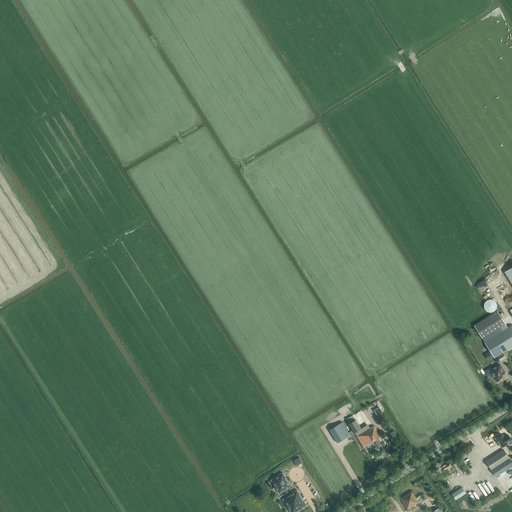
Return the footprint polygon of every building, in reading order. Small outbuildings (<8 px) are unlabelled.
[(497,306),(496,305),(496,303),(496,302),(495,302),(494,301),(493,300),(492,300),(490,299),(488,300),(487,300),(486,301),(485,302),(484,303),(484,305),(483,306),(484,307),(484,309),(485,310),(486,311),(487,312),(488,312),(490,313),(491,312),(492,312),(494,311),(495,311),(495,310),(496,309),(496,307),(497,306)] [(497,311),(474,325),(482,338),(485,342),(508,327),(505,323),(497,311)] [(485,342),(490,351),(494,356),(495,358),(497,356),(511,346),(511,325),(508,327),(485,342)] [(490,368),(485,371),(486,372),(490,377),(493,375),(493,376),(494,379),(495,379),(497,381),(502,378),(501,376),(503,375),(502,374),(505,373),(500,364),(491,369),(490,368)] [(377,416),(383,412),(379,407),(374,410),(377,416)] [(349,423),(356,419),(353,415),(347,419),(349,423)] [(349,423),(355,433),(361,428),(356,419),(349,423)] [(338,443),(346,438),(338,425),(330,430),(338,443)] [(370,428),(357,436),(363,447),(367,445),(368,447),(373,444),(376,450),(383,446),(378,438),(381,436),(374,425),(370,428)] [(507,442),(511,440),(508,434),(503,438),(501,435),(496,438),(500,445),(501,447),(507,443),(507,442)] [(486,461),(491,469),(496,477),(511,466),(511,462),(504,449),(490,458),(486,461)] [(299,457),(294,461),(297,466),(302,463),(299,457)] [(441,473),(452,467),(450,462),(439,468),(441,473)] [(283,473),(271,480),(279,493),(284,490),(287,496),(283,499),(290,511),(295,511),(307,505),(297,490),(289,495),(286,489),(291,486),(283,473)] [(462,487),(452,494),(456,500),(466,493),(462,487)] [(401,498),(408,510),(419,502),(422,500),(419,496),(416,498),(412,491),(401,498)]
